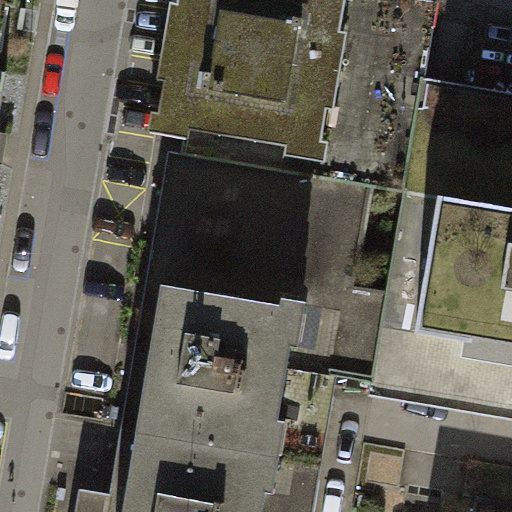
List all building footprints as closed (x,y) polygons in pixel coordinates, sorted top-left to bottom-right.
[(0,0),(0,221),(41,0),(0,0)] [(374,0),(197,0),(174,137),(346,166),(374,0)] [(383,400),(511,422),(511,104),(436,92),(383,400)] [(142,511),(296,511),(334,318),(185,289),(142,511)] [(511,511),(511,499),(475,499),(475,511),(511,511)]
